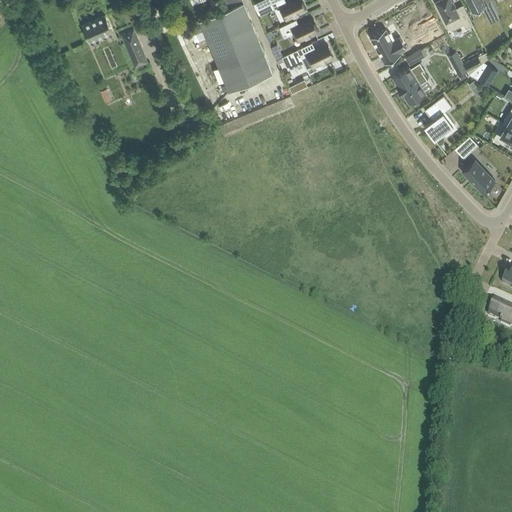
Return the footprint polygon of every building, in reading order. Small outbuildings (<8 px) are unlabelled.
[(222,0),(224,4),(225,6),(198,19),(218,67),(213,69),(218,82),(223,80),(227,90),(272,72),(242,0),(222,0)] [(292,0),(286,3),(285,0),(278,0),(272,3),(280,21),(306,8),(302,0),(292,0)] [(434,0),(438,6),(437,7),(441,15),(442,14),(450,30),(463,24),(465,28),(469,26),(472,24),(462,4),(456,8),(451,0),(434,0)] [(500,18),(490,0),(467,0),(472,9),(471,9),(472,10),(483,4),(493,22),(500,18)] [(261,1),(254,5),(256,11),(257,10),(259,9),(263,7),(264,7),(261,1)] [(257,10),(256,11),(259,16),(268,12),(265,6),(264,7),(263,7),(259,9),(257,10)] [(89,42),(112,32),(105,14),(82,24),(89,42)] [(298,40),(318,30),(313,18),(299,24),(296,19),(279,27),(284,37),(294,32),(298,40)] [(169,23),(172,29),(179,27),(177,20),(169,23)] [(386,27),(370,35),(384,62),(400,54),(399,52),(406,48),(400,36),(392,40),(386,27)] [(122,34),(135,66),(146,61),(133,29),(122,34)] [(285,63),(287,69),(303,61),(307,68),(314,65),(316,67),(319,68),(322,67),(323,64),(322,61),(333,56),(327,44),(313,50),(309,43),(282,56),(282,57),(285,63)] [(420,49),(406,57),(410,64),(424,56),(420,49)] [(478,56),(464,63),(469,73),(481,63),(478,56)] [(282,57),(276,60),(279,65),(285,63),(282,57)] [(161,64),(167,78),(177,75),(171,60),(161,64)] [(408,66),(393,76),(398,84),(396,85),(403,95),(404,94),(409,102),(425,92),(424,92),(419,84),(426,80),(427,79),(422,71),(424,69),(419,61),(409,68),(408,66)] [(461,61),(453,65),(458,75),(466,71),(461,61)] [(481,63),(469,73),(488,85),(497,71),(482,62),(481,63)] [(390,91),(396,87),(385,69),(379,73),(390,91)] [(304,79),(295,84),(298,90),(307,86),(304,79)] [(475,80),(469,85),(472,89),(479,84),(475,80)] [(102,91),(107,102),(115,99),(109,87),(102,91)] [(443,94),(424,109),(432,119),(435,124),(427,130),(434,139),(443,132),(455,124),(445,111),(452,106),(443,94)] [(511,106),(502,122),(511,128),(511,106)] [(511,128),(502,122),(493,138),(504,144),(507,139),(511,141),(511,128)] [(469,135),(454,148),(463,158),(477,144),(469,135)] [(511,156),(486,143),(480,154),(508,168),(511,160),(511,156)] [(474,160),(461,173),(481,194),(494,182),(474,160)] [(511,264),(510,264),(511,265),(503,281),(502,281),(511,286),(511,264)] [(511,305),(495,298),(488,313),(500,319),(500,320),(501,320),(501,322),(510,326),(511,324),(511,323),(511,322),(511,305)]
